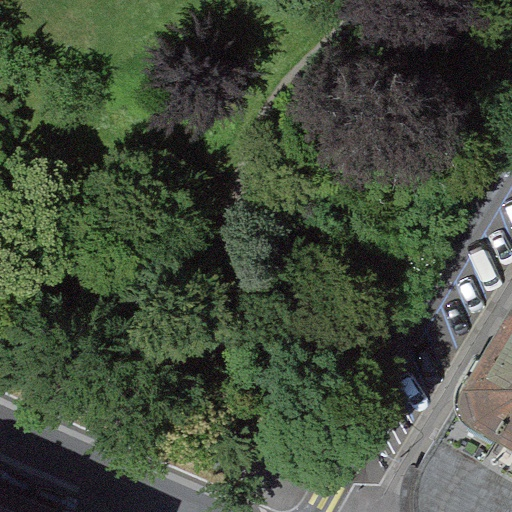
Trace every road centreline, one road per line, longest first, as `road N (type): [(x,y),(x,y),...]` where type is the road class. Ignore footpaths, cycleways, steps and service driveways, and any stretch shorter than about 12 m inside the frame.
road 1 (residential): [(511,174),(306,511)]
road 2 (residential): [(176,510),(0,429)]
